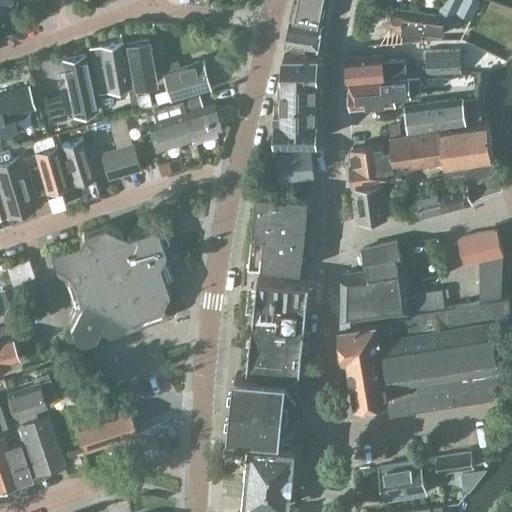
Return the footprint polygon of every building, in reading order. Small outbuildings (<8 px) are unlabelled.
[(323,18),(327,1),(326,0),(294,0),(294,1),(291,17),(303,19),(303,15),(323,18)] [(444,0),(440,11),(439,15),(396,9),(393,29),(425,34),(425,31),(441,34),(445,12),(454,16),(456,12),(472,19),(481,1),(478,0),(444,0)] [(318,51),(322,26),(291,21),(286,45),(318,51)] [(134,87),(152,84),(149,67),(153,67),(148,39),(126,43),(134,87)] [(98,93),(127,87),(131,87),(122,41),(89,47),(98,93)] [(428,72),(462,69),(460,48),(427,51),(428,72)] [(474,48),(467,60),(480,68),(487,56),(474,48)] [(74,116),(97,111),(85,54),(62,58),(74,116)] [(349,57),(346,57),(349,81),(385,77),(385,78),(401,77),(401,73),(407,73),(406,59),(383,61),(383,54),(349,57)] [(275,101),(275,119),(276,119),(276,140),(281,140),(281,151),(312,147),(312,140),(316,140),(316,131),(317,101),(317,55),(284,55),(283,101),(275,101)] [(170,98),(209,86),(201,60),(161,72),(170,98)] [(350,93),(347,95),(347,102),(351,104),(351,108),(396,104),(395,94),(403,93),(403,95),(420,93),(419,76),(349,82),(350,93)] [(0,93),(0,138),(18,133),(13,113),(34,107),(28,85),(0,93)] [(48,121),(64,118),(59,94),(43,98),(48,121)] [(103,106),(115,104),(113,94),(102,96),(103,106)] [(185,112),(202,106),(199,96),(182,101),(185,112)] [(411,131),(467,124),(463,97),(407,104),(411,131)] [(181,113),(189,139),(222,129),(219,121),(233,119),(232,104),(215,109),(214,103),(202,106),(185,112),(181,113)] [(156,149),(189,139),(181,113),(148,123),(156,149)] [(399,122),(389,123),(391,136),(401,134),(399,122)] [(495,167),(489,123),(473,125),(442,130),(442,128),(401,134),(391,136),(393,154),(386,156),(385,144),(351,149),(354,164),(352,165),(354,182),(390,176),(396,175),(396,168),(444,162),(448,179),(495,167)] [(100,196),(83,137),(61,144),(73,184),(81,181),(86,200),(100,196)] [(39,143),(33,145),(35,152),(42,150),(39,143)] [(133,144),(117,149),(124,172),(139,167),(133,144)] [(52,208),(65,204),(60,187),(68,185),(57,145),(42,150),(35,152),(42,177),(46,190),(52,208)] [(312,147),(264,153),(266,167),(279,165),(281,176),(315,172),(312,147)] [(117,149),(102,153),(109,177),(124,172),(117,149)] [(0,187),(8,215),(34,208),(19,156),(0,161),(0,187)] [(481,176),(486,194),(504,187),(499,171),(481,176)] [(258,190),(278,188),(277,176),(257,178),(258,190)] [(486,194),(481,176),(467,179),(471,199),(486,194)] [(42,177),(33,180),(37,193),(46,190),(42,177)] [(405,179),(402,184),(403,190),(413,188),(411,178),(405,179)] [(471,199),(467,179),(442,186),(448,209),(472,203),(471,199)] [(385,197),(383,184),(356,189),(362,222),(388,218),(387,209),(393,208),(391,196),(385,197)] [(423,216),(448,209),(442,186),(417,193),(423,216)] [(304,255),(309,205),(308,205),(309,197),(257,192),(250,264),(250,265),(301,270),(303,255),(304,255)] [(170,241),(163,222),(126,235),(104,224),(83,231),(78,241),(50,251),(58,274),(64,277),(76,310),(69,325),(74,339),(82,343),(174,311),(167,292),(173,280),(164,253),(170,241)] [(485,231),(491,257),(504,254),(498,228),(485,231)] [(491,257),(485,231),(473,234),(479,260),(480,260),(491,257)] [(479,260),(473,234),(458,237),(464,264),(479,260)] [(407,273),(397,240),(365,247),(365,250),(363,252),(364,260),(367,261),(368,267),(343,272),(343,321),(411,312),(407,280),(407,273)] [(480,300),(502,296),(504,254),(491,257),(480,260),(480,300)] [(35,277),(28,258),(6,266),(12,285),(35,277)] [(299,372),(301,372),(310,282),(300,281),(258,277),(257,283),(254,315),(255,315),(254,327),(253,327),(249,367),(250,367),(250,374),(237,372),(229,432),(230,432),(241,433),(253,435),(293,439),(295,423),(295,416),(291,410),(302,402),(294,392),(297,389),(299,377),(288,376),(288,370),(299,372)] [(502,296),(480,300),(393,315),(393,317),(339,326),(344,356),(348,356),(356,402),(388,397),(391,413),(494,397),(499,368),(490,318),(511,315),(508,295),(502,296)] [(0,365),(8,363),(8,362),(18,358),(7,324),(0,326),(0,365)] [(33,417),(31,411),(47,406),(44,397),(55,393),(50,378),(8,391),(36,475),(65,466),(47,413),(33,417)] [(1,430),(8,427),(0,403),(0,491),(33,480),(20,444),(8,449),(1,430)] [(85,450),(124,438),(137,434),(127,406),(76,422),(85,450)] [(160,434),(155,435),(157,443),(159,447),(169,444),(165,434),(165,432),(160,434)] [(249,477),(246,500),(289,505),(291,484),(294,484),(295,468),(293,468),(295,447),(292,447),(252,443),(250,466),(248,466),(247,476),(249,477)] [(475,466),(472,452),(427,460),(418,459),(379,466),(385,499),(427,492),(424,475),(475,466)]
